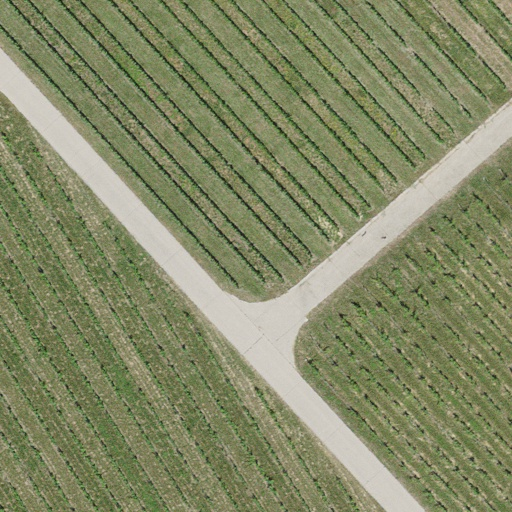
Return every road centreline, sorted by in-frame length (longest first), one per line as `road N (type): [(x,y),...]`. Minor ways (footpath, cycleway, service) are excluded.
road 1 (track): [(410,511),(0,75)]
road 2 (track): [(254,343),(511,118)]
